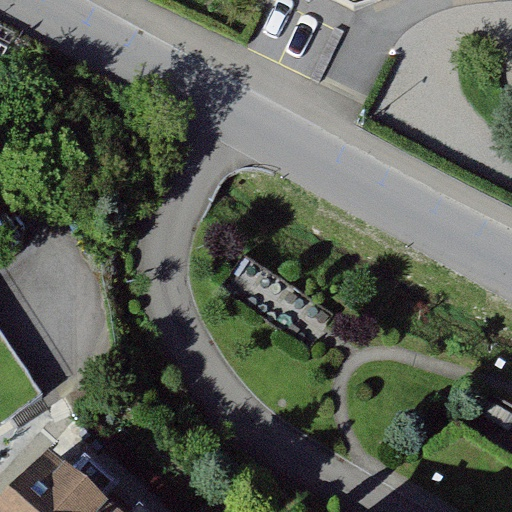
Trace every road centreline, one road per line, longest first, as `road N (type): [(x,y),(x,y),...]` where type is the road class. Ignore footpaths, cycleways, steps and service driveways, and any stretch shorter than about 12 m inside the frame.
road 1 (residential): [(234,111),(178,215),(167,304),(215,392),(269,442),(374,511)]
road 2 (residential): [(234,111),(511,258)]
road 3 (residential): [(40,0),(234,111)]
